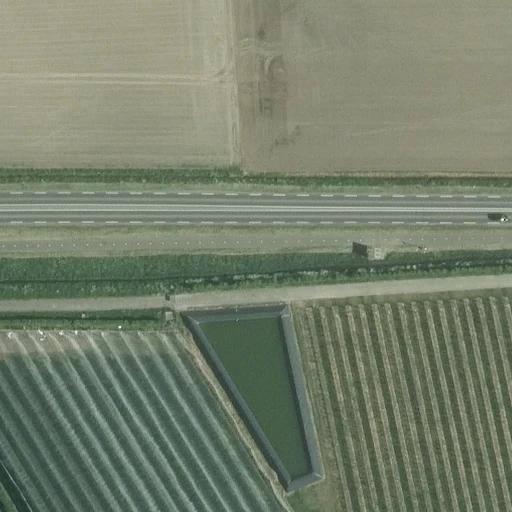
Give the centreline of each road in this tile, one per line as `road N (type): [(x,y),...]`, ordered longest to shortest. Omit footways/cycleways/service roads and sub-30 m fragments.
road 1 (unclassified): [(0,307),(511,284)]
road 2 (primary): [(0,213),(511,212)]
